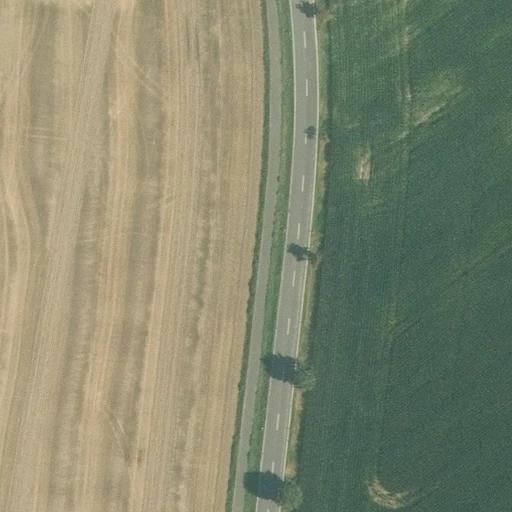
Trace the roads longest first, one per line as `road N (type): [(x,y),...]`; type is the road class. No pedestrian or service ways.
road 1 (tertiary): [(266,511),(301,189),(306,98),(298,0)]
road 2 (track): [(236,511),(273,170),(272,0)]
